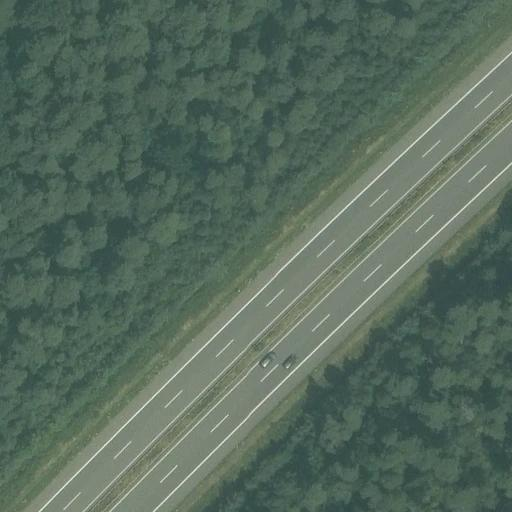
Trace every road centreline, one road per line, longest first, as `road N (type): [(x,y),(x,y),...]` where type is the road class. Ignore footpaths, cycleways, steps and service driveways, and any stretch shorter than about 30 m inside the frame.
road 1 (motorway): [(511,80),(63,511)]
road 2 (motorway): [(133,511),(511,146)]
